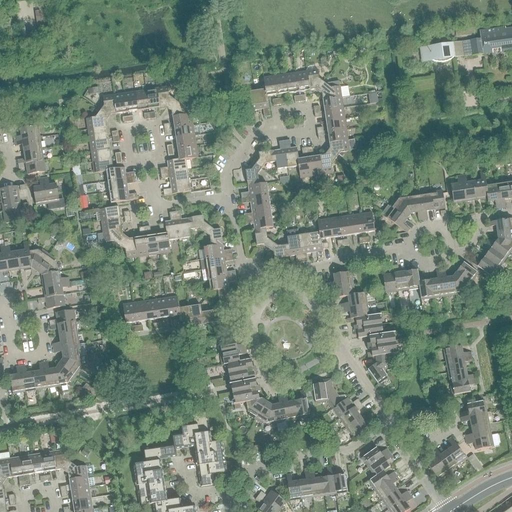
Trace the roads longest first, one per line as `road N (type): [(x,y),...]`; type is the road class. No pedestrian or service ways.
road 1 (residential): [(230,498),(268,461),(345,450),(383,426)]
road 2 (residential): [(290,290),(302,269),(409,250)]
road 3 (residential): [(229,198),(160,207),(146,158)]
